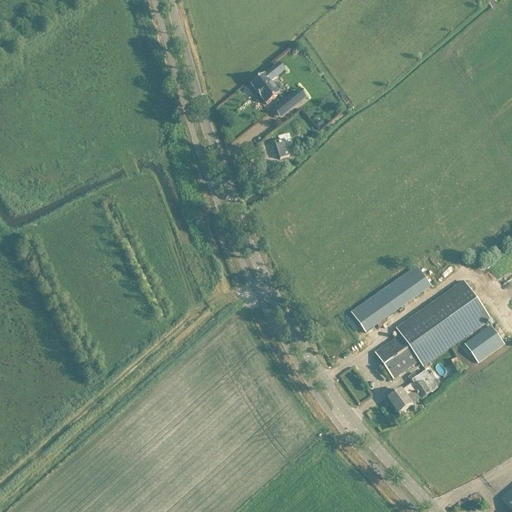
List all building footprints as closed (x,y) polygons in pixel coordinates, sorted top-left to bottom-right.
[(261,73),(248,84),(265,103),(278,93),(261,73)] [(297,87),(274,106),(282,115),(305,96),(297,87)] [(284,140),(274,143),(280,160),(289,157),(284,140)] [(401,336),(384,348),(376,354),(394,380),(419,362),(424,369),(488,324),(491,321),(464,282),(396,329),(401,336)] [(366,334),(395,313),(398,311),(393,305),(391,307),(382,294),(352,314),(366,334)] [(465,345),(465,346),(478,364),(504,345),(491,327),(465,345)] [(454,371),(462,367),(458,359),(450,363),(454,371)] [(427,372),(426,372),(425,372),(419,376),(420,376),(417,378),(417,377),(412,381),(414,384),(402,392),(402,391),(397,395),(389,401),(399,415),(408,409),(413,406),(412,406),(421,399),(422,400),(431,393),(432,394),(439,390),(434,382),(436,380),(433,375),(430,376),(427,372)] [(511,511),(511,491),(507,496),(504,492),(498,496),(511,511)]
